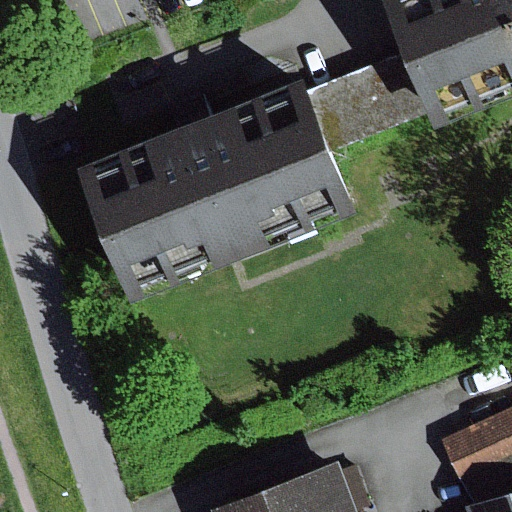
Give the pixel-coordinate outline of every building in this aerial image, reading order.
[(511,0),(381,0),(404,54),(429,115),(435,131),(511,99),(511,0)] [(404,54),(311,92),(335,152),(429,115),(404,54)] [(307,80),(78,169),(130,304),(359,215),(335,152),(311,92),(307,80)] [(511,408),(440,440),(475,506),(511,494),(511,408)] [(357,511),(338,463),(213,511),(357,511)] [(511,511),(511,494),(475,506),(467,509),(468,511),(511,511)]
